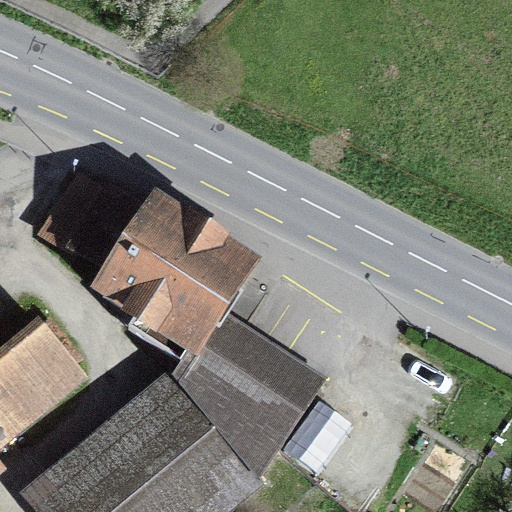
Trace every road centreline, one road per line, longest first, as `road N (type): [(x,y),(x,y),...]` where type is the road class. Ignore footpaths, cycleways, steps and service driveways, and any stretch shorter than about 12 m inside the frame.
road 1 (primary): [(134,118),(511,308)]
road 2 (primary): [(0,60),(134,118)]
road 3 (unclassified): [(0,163),(134,118)]
